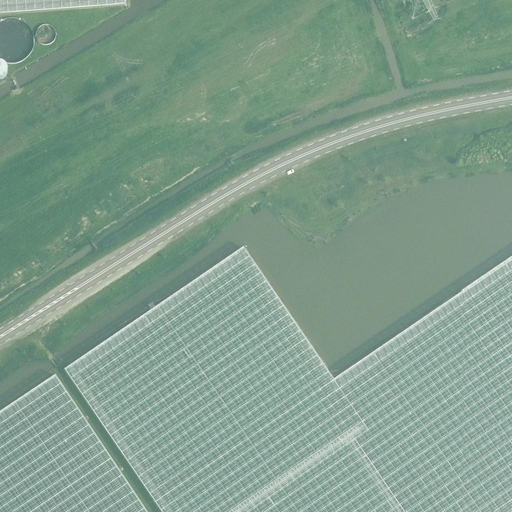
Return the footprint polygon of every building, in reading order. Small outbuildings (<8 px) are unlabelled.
[(0,0),(0,15),(125,6),(124,0),(0,0)] [(26,43),(26,39),(25,35),(22,31),(20,28),(16,26),(13,24),(9,23),(6,23),(2,23),(0,23),(0,62),(3,63),(6,63),(10,63),(14,61),(17,60),(20,58),(22,55),(24,52),(26,48),(26,43)] [(52,38),(52,37),(52,35),(52,33),(50,30),(47,28),(43,28),(40,28),(38,29),(36,30),(34,33),(33,35),(33,37),(34,41),(35,42),(36,44),(38,46),(42,47),(46,46),(47,46),(49,44),(51,42),(52,40),(52,38)] [(92,348),(63,368),(160,511),(511,511),(511,260),(483,280),(465,292),(336,379),(247,250),(245,247),(243,244),(185,284),(141,315),(92,348)] [(145,511),(55,377),(0,413),(0,511),(145,511)]
